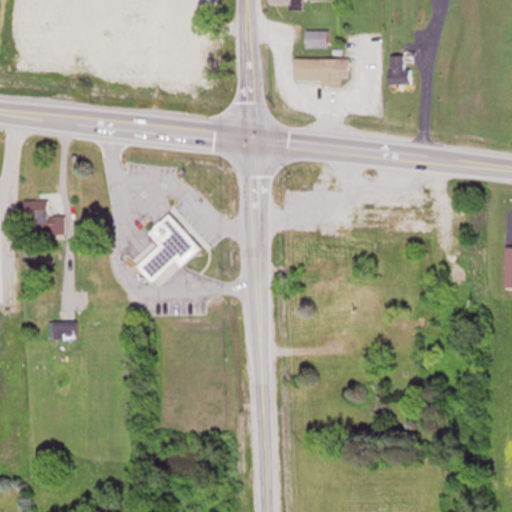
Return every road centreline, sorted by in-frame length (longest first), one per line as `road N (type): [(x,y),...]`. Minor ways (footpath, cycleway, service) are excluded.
road 1 (tertiary): [(0,110),(511,164)]
road 2 (tertiary): [(264,511),(246,0)]
